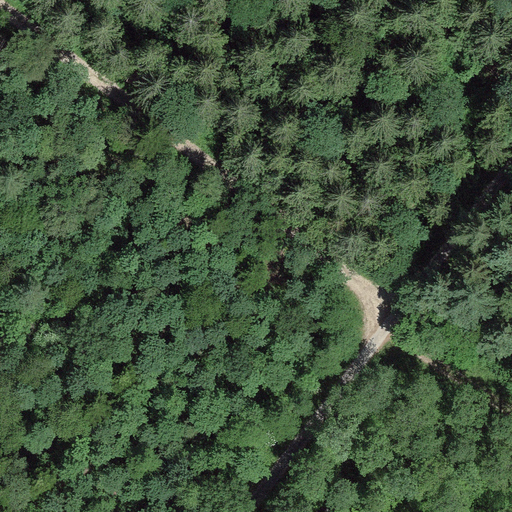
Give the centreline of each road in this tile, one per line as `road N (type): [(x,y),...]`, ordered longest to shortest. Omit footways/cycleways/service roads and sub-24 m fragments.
road 1 (track): [(392,312),(0,9)]
road 2 (track): [(243,511),(511,158)]
road 3 (track): [(511,419),(382,328)]
